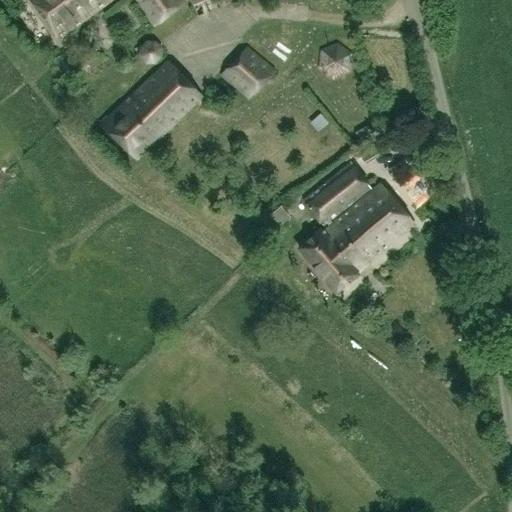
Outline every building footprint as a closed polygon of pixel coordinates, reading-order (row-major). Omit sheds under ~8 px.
[(29,0),(58,38),(108,0),(29,0)] [(182,5),(178,0),(134,0),(153,25),(182,5)] [(191,0),(199,18),(241,0),(191,0)] [(140,46),(138,56),(146,64),(155,64),(162,56),(163,47),(155,41),(147,40),(140,46)] [(342,46),(315,56),(325,81),(351,71),(342,46)] [(250,98),(273,71),(245,48),(222,75),(250,98)] [(48,67),(62,76),(70,62),(56,54),(48,67)] [(134,160),(199,98),(166,63),(101,126),(134,160)] [(324,227),(371,190),(349,162),(302,200),(324,227)] [(357,275),(356,273),(414,226),(381,185),(323,232),(321,230),(298,249),(335,293),(357,275)]
